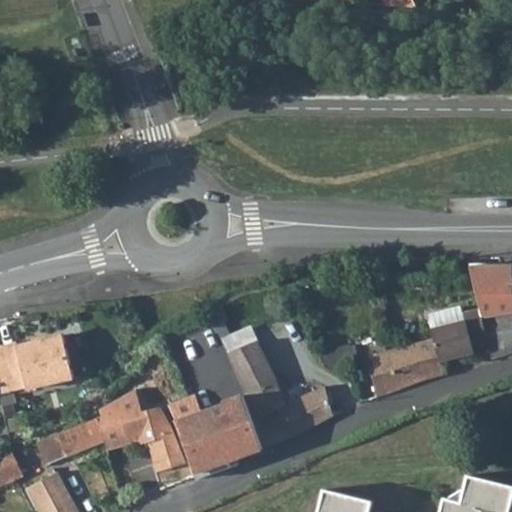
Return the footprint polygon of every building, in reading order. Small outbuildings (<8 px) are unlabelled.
[(414,0),(382,0),(386,9),(419,10),(414,0)] [(511,264),(470,266),(479,305),(488,345),(491,358),(511,352),(511,264)] [(221,304),(210,311),(215,324),(226,319),(221,304)] [(429,327),(433,339),(437,351),(440,363),(476,354),(475,348),(488,345),(479,305),(460,310),(461,319),(429,327)] [(17,342),(0,346),(0,391),(26,385),(26,388),(73,378),(64,335),(18,345),(17,342)] [(375,366),(368,368),(376,396),(384,394),(395,391),(410,384),(421,380),(444,374),(440,363),(437,351),(433,339),(419,341),(411,342),(405,344),(372,355),(375,366)] [(257,342),(229,355),(245,393),(246,396),(272,384),(275,382),(257,342)] [(352,350),(317,352),(321,364),(328,369),(355,361),(352,350)] [(272,384),(246,396),(248,401),(263,448),(332,415),(324,386),(281,407),(272,384)] [(157,462),(181,454),(176,438),(170,425),(161,406),(144,414),(135,394),(111,402),(99,407),(102,414),(97,416),(104,439),(105,441),(142,430),(146,442),(149,440),(157,462)] [(191,400),(171,408),(180,426),(189,451),(197,478),(239,463),(237,457),(263,448),(248,401),(246,396),(227,404),(228,406),(209,413),(210,413),(205,415),(197,397),(191,400)] [(49,432),(37,438),(48,454),(65,446),(69,454),(104,439),(97,416),(50,435),(49,432)] [(142,430),(105,441),(107,448),(137,439),(139,444),(146,442),(142,430)] [(12,449),(0,454),(0,484),(26,473),(20,463),(12,449)] [(52,480),(37,489),(45,508),(40,510),(41,511),(79,511),(58,470),(57,471),(53,467),(47,471),(52,480)] [(34,491),(37,489),(52,480),(47,471),(30,481),(34,491)] [(509,511),(511,500),(511,486),(468,475),(461,501),(445,497),(440,511),(369,511),(372,501),(325,488),(318,511),(509,511)]
